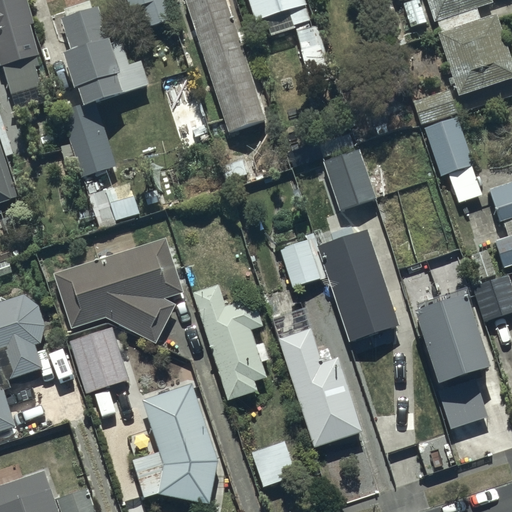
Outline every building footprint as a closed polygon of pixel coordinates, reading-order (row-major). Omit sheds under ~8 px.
[(0,0),(0,61),(0,62),(5,61),(12,94),(44,86),(36,53),(38,52),(32,23),(34,23),(29,0),(0,0)] [(170,0),(123,0),(126,8),(140,3),(148,26),(176,17),(170,0)] [(188,0),(232,129),(269,117),(229,0),(188,0)] [(250,0),(256,17),(290,7),(295,25),(311,20),(305,0),(250,0)] [(429,0),(461,95),(511,78),(511,53),(499,12),(484,17),(480,5),(494,0),(429,0)] [(102,3),(62,15),(72,47),(68,48),(78,83),(84,81),(91,103),(150,85),(142,58),(130,61),(123,36),(112,39),(102,3)] [(318,24),(295,31),(308,72),(330,65),(318,24)] [(195,82),(175,89),(192,142),(212,135),(195,82)] [(460,112),(452,87),(414,100),(423,125),(460,112)] [(102,109),(67,119),(84,174),(118,164),(102,109)] [(414,111),(375,121),(379,134),(417,124),(414,111)] [(460,115),(426,127),(442,175),(476,164),(460,115)] [(0,201),(21,195),(0,133),(0,201)] [(359,149),(327,159),(343,210),(375,200),(359,149)] [(244,157),(223,164),(231,188),(252,181),(244,157)] [(511,179),(491,187),(502,219),(507,217),(511,230),(511,232),(498,237),(507,265),(511,263),(511,179)] [(131,181),(108,190),(119,219),(142,211),(131,181)] [(317,233),(281,245),(295,286),(329,275),(350,341),(401,325),(370,228),(320,244),(317,233)] [(170,235),(55,269),(72,326),(108,315),(157,341),(177,301),(166,297),(186,292),(170,235)] [(511,311),(511,283),(508,272),(473,284),(487,321),(511,311)] [(222,282),(196,290),(231,398),(260,388),(257,379),(269,375),(265,361),(274,358),(268,341),(258,344),(252,328),(266,324),(259,302),(252,296),(230,303),(222,282)] [(470,290),(420,305),(445,380),(494,363),(470,290)] [(0,429),(19,423),(15,411),(34,404),(29,389),(9,396),(6,388),(15,386),(12,377),(44,366),(37,345),(44,343),(48,321),(42,303),(26,292),(0,300),(0,429)] [(341,354),(327,359),(315,325),(283,334),(281,335),(316,445),(365,429),(341,354)] [(114,326),(73,339),(90,392),(130,380),(114,326)] [(476,377),(440,389),(453,427),(489,414),(476,377)] [(194,382),(145,398),(162,449),(135,458),(148,497),(162,492),(213,501),(222,457),(194,382)] [(286,441),(254,450),(264,485),(296,475),(286,441)] [(6,498),(0,500),(0,511),(99,511),(90,484),(78,488),(74,476),(58,481),(59,486),(52,488),(45,466),(0,481),(6,498)]
